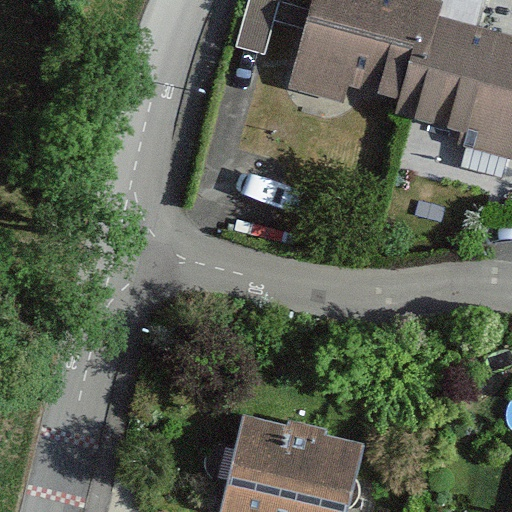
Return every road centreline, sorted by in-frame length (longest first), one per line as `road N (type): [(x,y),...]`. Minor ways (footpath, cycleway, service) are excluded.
road 1 (residential): [(117,245),(329,290),(511,288)]
road 2 (residential): [(52,511),(117,245)]
road 3 (residential): [(117,245),(179,0)]
